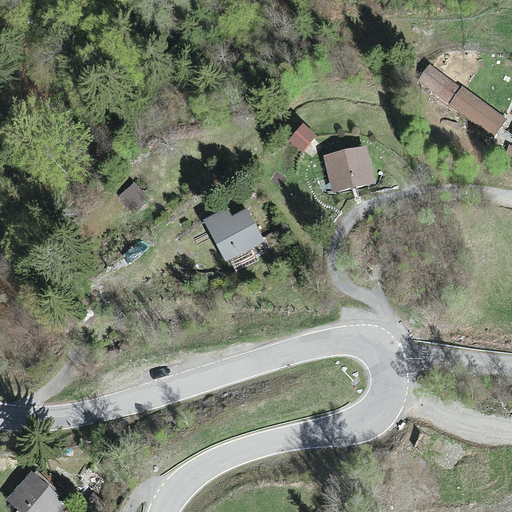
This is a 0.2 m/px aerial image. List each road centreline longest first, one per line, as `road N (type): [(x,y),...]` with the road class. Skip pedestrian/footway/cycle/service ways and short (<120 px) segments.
road 1 (unclassified): [(390,358),(375,343),(332,341),(92,411),(0,417)]
road 2 (track): [(511,203),(398,196),(347,216),(332,235),(336,279),(378,310),(375,343)]
road 3 (unclassified): [(164,511),(181,485),(212,462),(351,425),(386,395)]
road 4 (residential): [(386,395),(511,430)]
road 5 (unclassified): [(390,358),(511,364)]
